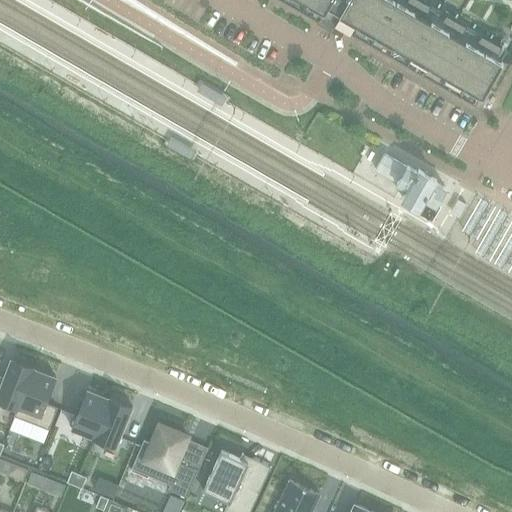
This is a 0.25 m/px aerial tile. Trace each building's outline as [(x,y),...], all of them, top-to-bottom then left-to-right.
[(320,20),(331,0),(280,0),(319,22),(320,20)] [(331,0),(320,20),(333,27),(335,24),(348,0),(331,0)] [(422,0),(348,0),(335,24),(475,105),(480,96),(482,98),(503,62),(500,61),(507,49),(422,0)] [(403,195),(401,197),(418,207),(417,209),(431,217),(438,205),(435,204),(445,187),(435,181),(436,179),(418,169),(417,171),(406,165),(406,166),(384,153),(375,169),(397,182),(407,188),(403,195)] [(11,358),(0,386),(0,405),(15,411),(16,411),(17,412),(34,367),(11,358)] [(16,411),(14,416),(49,429),(58,407),(47,402),(57,376),(35,368),(36,367),(34,367),(17,412),(16,411)] [(88,387),(71,428),(93,437),(110,397),(109,397),(109,396),(88,387)] [(110,397),(93,437),(116,446),(132,406),(110,397)] [(143,440),(131,470),(132,470),(133,468),(170,484),(168,489),(186,497),(198,469),(177,459),(186,438),(187,435),(159,423),(151,443),(143,440)] [(221,450),(203,490),(228,502),(223,511),(249,511),(258,492),(238,482),(248,462),(240,458),(239,458),(221,450)] [(0,457),(0,470),(6,473),(11,462),(0,457)] [(71,470),(67,481),(74,484),(75,481),(79,473),(71,470)] [(31,471),(26,482),(47,490),(51,479),(31,471)] [(75,481),(74,484),(77,485),(82,487),(86,476),(79,473),(75,481)] [(289,479),(273,511),(310,511),(319,493),(289,479)] [(100,495),(96,506),(103,509),(108,498),(102,495),(100,495)] [(374,511),(354,502),(349,511),(374,511)]
